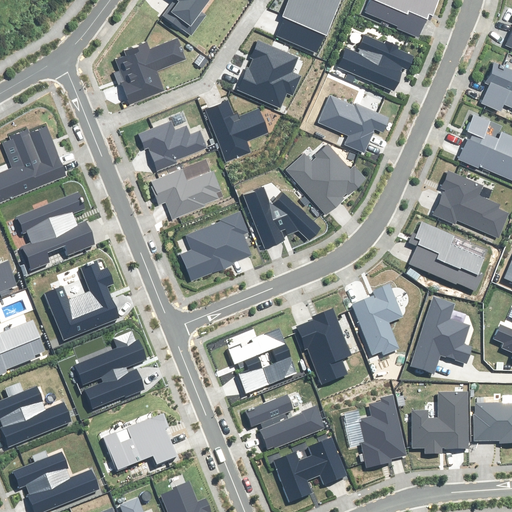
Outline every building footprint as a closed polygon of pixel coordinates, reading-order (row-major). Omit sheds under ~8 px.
[(209,0),(174,0),(163,15),(191,35),(206,15),(201,12),(209,0)] [(290,0),(275,35),(316,53),(325,33),(326,34),(341,0),(290,0)] [(371,0),(366,12),(398,26),(397,28),(418,37),(429,12),(433,14),(439,0),(371,0)] [(413,56),(364,35),(357,52),(347,48),(338,67),(394,91),(404,68),(407,70),(413,56)] [(127,55),(115,60),(119,71),(114,73),(119,84),(122,83),(130,104),(164,91),(156,71),(186,60),(178,39),(151,49),(149,44),(126,52),(127,55)] [(291,72),(298,57),(260,41),(252,58),(253,59),(249,69),(248,68),(238,90),(280,108),(287,93),(292,95),(300,76),(291,72)] [(511,70),(494,62),(485,83),(490,85),(482,103),(501,111),(505,103),(511,106),(511,70)] [(353,106),(330,96),(319,123),(349,136),(345,145),(364,153),(374,129),(382,132),(388,118),(354,103),(353,106)] [(229,100),(206,109),(227,161),(250,152),(246,142),(269,133),(259,109),(236,118),(229,100)] [(502,128),(473,115),(467,130),(472,132),(460,159),(479,167),(480,165),(511,179),(511,138),(500,133),(502,128)] [(171,121),(139,134),(145,148),(149,147),(158,170),(176,163),(175,160),(206,147),(199,131),(190,135),(186,126),(175,131),(171,121)] [(0,202),(66,176),(46,127),(30,134),(28,131),(10,138),(12,141),(2,145),(12,168),(0,173),(0,202)] [(304,154),(286,170),(326,214),(365,179),(354,167),(350,170),(327,146),(310,161),(304,154)] [(182,169),(150,182),(159,204),(165,202),(172,219),(204,207),(203,204),(218,199),(216,193),(220,191),(212,171),(187,181),(182,169)] [(483,187),(449,172),(442,188),(445,189),(434,215),(455,224),(457,220),(498,238),(509,214),(498,209),(499,205),(479,196),(483,187)] [(263,187),(244,195),(265,248),(285,240),(284,237),(299,230),(309,240),(320,229),(282,193),(272,203),(288,213),(275,218),(263,187)] [(84,209),(77,193),(18,217),(25,233),(27,232),(31,243),(22,246),(32,270),(50,262),(46,252),(64,245),(68,255),(98,243),(88,220),(77,224),(72,214),(84,209)] [(192,250),(182,254),(192,280),(214,272),(214,273),(232,265),(231,263),(252,255),(243,234),(247,233),(240,215),(187,236),(192,250)] [(456,282),(476,291),(483,275),(478,274),(485,260),(450,245),(454,236),(423,223),(416,238),(420,240),(410,263),(456,283),(456,282)] [(511,258),(503,278),(511,282),(511,258)] [(0,291),(16,285),(6,262),(0,264),(0,291)] [(63,287),(45,294),(63,340),(119,318),(106,286),(113,284),(106,268),(100,271),(97,263),(82,269),(91,291),(68,300),(63,287)] [(375,295),(352,304),(373,355),(382,351),(384,354),(398,348),(388,322),(402,316),(389,284),(373,291),(375,295)] [(433,297),(411,365),(434,373),(440,354),(466,363),(472,346),(464,344),(469,326),(450,319),(455,304),(433,297)] [(322,384),(347,374),(341,358),(351,354),(333,310),(313,318),(314,320),(297,327),(306,348),(307,348),(322,384)] [(0,374),(7,372),(6,369),(35,357),(34,355),(44,351),(32,321),(0,333),(0,374)] [(511,329),(502,325),(495,339),(504,343),(502,347),(511,351),(511,329)] [(247,392),(296,373),(278,330),(230,350),(236,364),(245,360),(249,371),(240,375),(247,392)] [(146,359),(138,339),(135,341),(132,332),(114,339),(117,348),(76,365),(83,384),(101,377),(104,383),(86,390),(93,408),(145,388),(135,364),(146,359)] [(0,423),(9,447),(71,422),(63,403),(46,410),(36,387),(0,401),(0,423)] [(442,448),(468,448),(468,392),(439,392),(439,419),(428,419),(428,410),(412,410),(412,448),(425,448),(425,453),(442,453),(442,448)] [(288,395),(246,412),(253,427),(260,424),(270,450),(324,428),(316,408),(286,419),(284,413),(294,409),(288,395)] [(406,454),(392,395),(381,398),(382,401),(370,404),(373,416),(360,419),(365,442),(361,443),(366,467),(390,462),(389,458),(406,454)] [(511,402),(475,403),(475,415),(474,415),(474,440),(500,440),(500,443),(511,443),(511,402)] [(163,413),(103,437),(117,470),(153,455),(157,464),(176,456),(165,428),(169,427),(163,413)] [(295,452),(274,461),(290,501),(311,493),(306,479),(320,474),(325,485),(347,476),(332,437),(308,447),(312,456),(299,461),(295,452)] [(35,511),(40,511),(98,489),(91,470),(73,477),(63,452),(15,472),(21,488),(26,486),(35,511)] [(174,490),(162,495),(168,511),(210,511),(211,511),(206,499),(197,503),(189,482),(174,488),(174,490)] [(143,511),(138,498),(120,505),(122,511),(143,511)]
